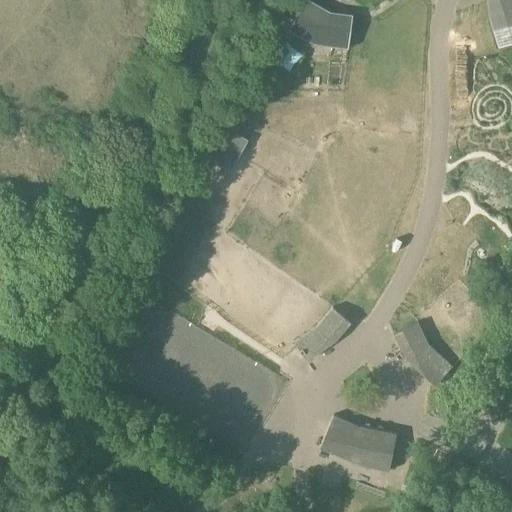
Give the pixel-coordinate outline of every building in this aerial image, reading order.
[(329,11),(309,0),(303,0),(288,28),(318,44),(348,48),(352,14),(329,11)] [(511,0),(486,0),(489,21),(497,47),(511,42),(511,0)] [(213,160),(229,168),(246,138),(230,129),(213,160)] [(335,340),(350,322),(332,306),(316,325),(293,341),(306,360),(335,340)] [(404,357),(432,383),(434,385),(452,366),(428,343),(417,321),(393,333),(404,357)] [(388,470),(396,432),(357,424),(333,414),(319,446),(362,465),(388,470)]
